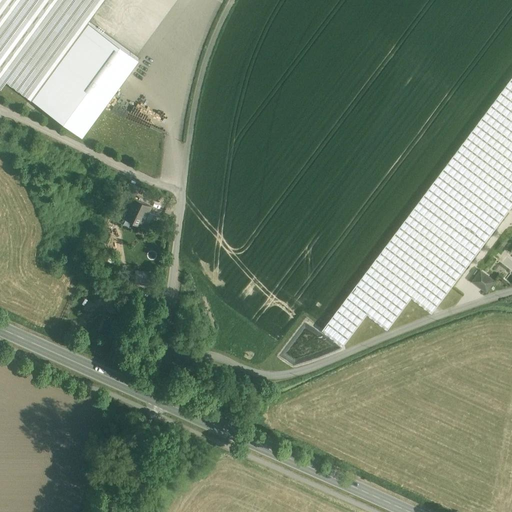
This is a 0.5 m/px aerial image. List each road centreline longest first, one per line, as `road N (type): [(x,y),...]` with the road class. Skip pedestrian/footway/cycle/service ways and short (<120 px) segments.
road 1 (track): [(235,0),(200,95),(159,399)]
road 2 (primary): [(159,399),(410,511)]
road 3 (track): [(187,195),(0,109)]
road 4 (primary): [(0,328),(159,399)]
